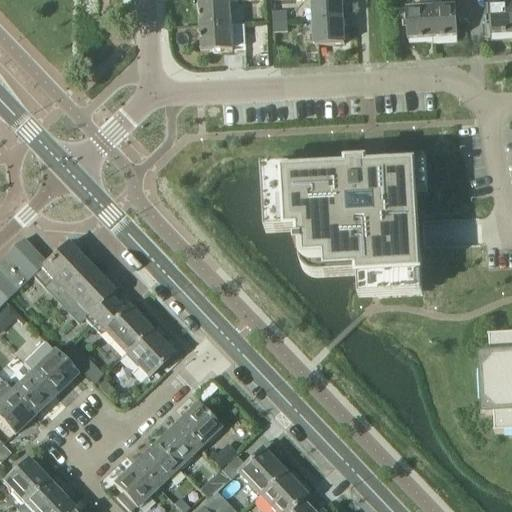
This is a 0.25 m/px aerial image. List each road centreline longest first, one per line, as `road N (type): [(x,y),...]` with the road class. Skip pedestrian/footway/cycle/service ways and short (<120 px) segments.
road 1 (residential): [(435,78),(152,93)]
road 2 (residential): [(106,511),(81,476),(228,342)]
road 3 (tertiary): [(228,342),(66,170)]
road 4 (tertiary): [(390,511),(228,342)]
